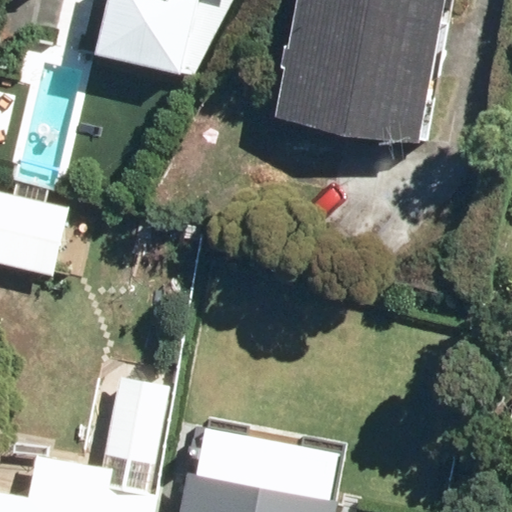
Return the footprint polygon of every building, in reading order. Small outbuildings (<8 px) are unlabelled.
[(115,0),(104,50),(191,70),(206,0),(115,0)] [(456,0),(304,0),(284,109),(431,136),(456,0)] [(0,195),(0,254),(38,264),(43,246),(90,257),(99,220),(0,195)] [(345,449),(202,424),(186,511),(345,511),(348,497),(337,495),(345,449)] [(33,509),(0,501),(0,511),(152,511),(157,491),(106,481),(103,497),(38,484),(33,509)]
